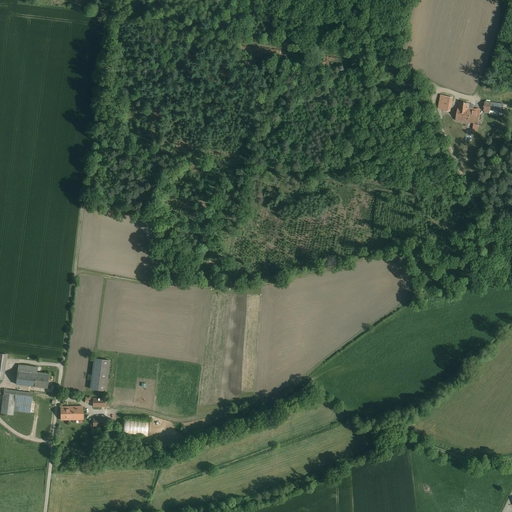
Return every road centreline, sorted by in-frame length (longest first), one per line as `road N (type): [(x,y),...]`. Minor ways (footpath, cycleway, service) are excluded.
road 1 (track): [(75,271),(196,286),(308,274),(384,252),(403,253),(409,264),(406,300),(294,386),(181,420),(136,409),(105,412)]
road 2 (track): [(201,511),(314,480),(391,442),(489,464),(511,458)]
road 3 (track): [(83,198),(62,366)]
